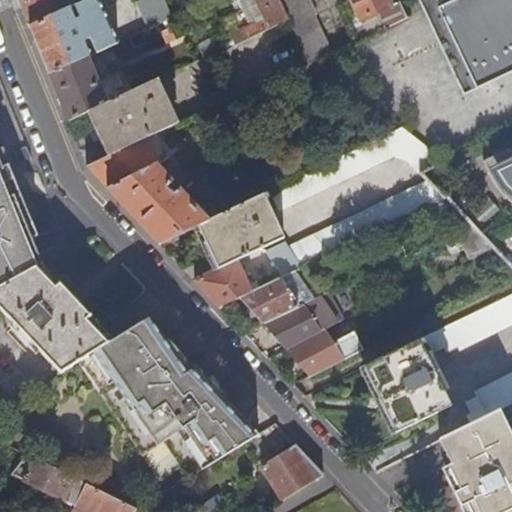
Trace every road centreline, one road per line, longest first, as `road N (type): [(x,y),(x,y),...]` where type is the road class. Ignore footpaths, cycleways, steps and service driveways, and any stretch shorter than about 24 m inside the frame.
road 1 (residential): [(0,2),(70,179),(382,511)]
road 2 (unknown): [(511,116),(461,125),(443,111),(408,51)]
